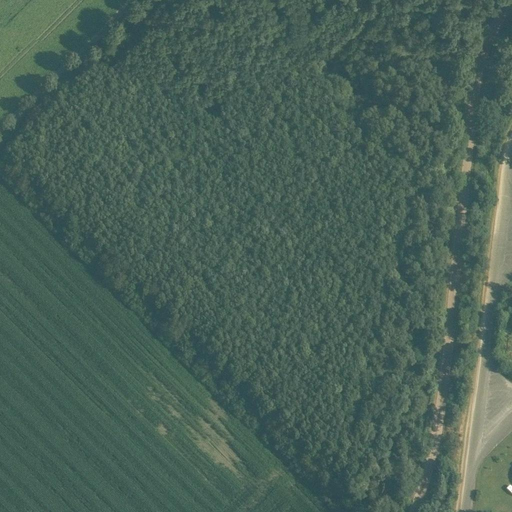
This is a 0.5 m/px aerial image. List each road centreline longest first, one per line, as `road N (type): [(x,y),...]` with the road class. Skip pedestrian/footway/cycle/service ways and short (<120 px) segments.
road 1 (unknown): [(511,11),(492,49),(468,167),(446,388),(418,511)]
road 2 (unclassified): [(130,0),(0,131)]
road 3 (unclassified): [(478,411),(497,249)]
